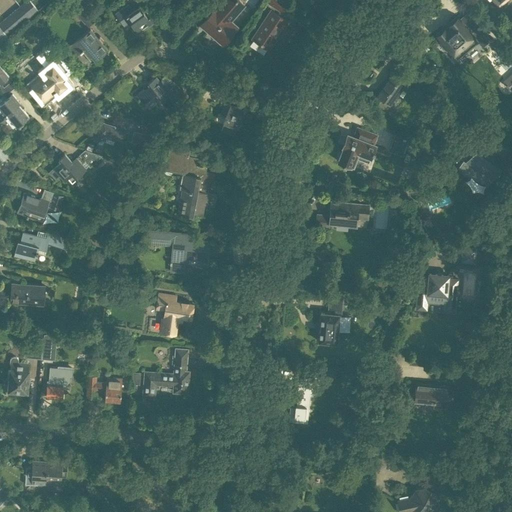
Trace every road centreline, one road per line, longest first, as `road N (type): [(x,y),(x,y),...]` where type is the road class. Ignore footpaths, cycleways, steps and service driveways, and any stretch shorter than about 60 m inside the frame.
road 1 (residential): [(0,176),(149,53),(173,53),(301,102)]
road 2 (tertiary): [(243,444),(263,208),(301,102)]
road 3 (residential): [(243,444),(0,430)]
road 4 (tertiary): [(301,102),(371,0)]
